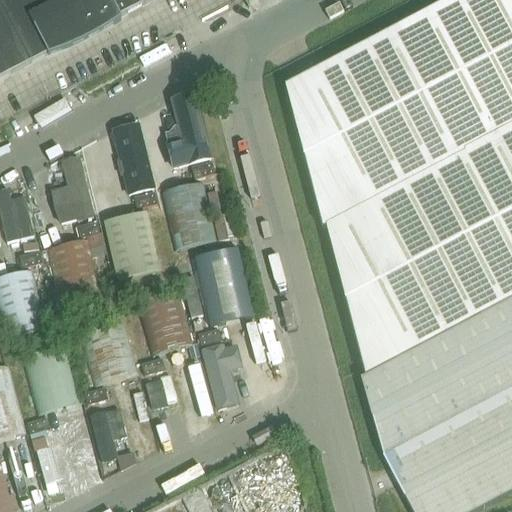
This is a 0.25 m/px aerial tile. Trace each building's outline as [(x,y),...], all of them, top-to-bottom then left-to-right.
[(0,0),(0,81),(47,57),(48,60),(56,57),(64,54),(71,51),(79,47),(86,44),(93,40),(100,36),(107,31),(114,27),(121,22),(120,19),(157,0),(0,0)] [(511,0),(457,0),(398,31),(285,91),(322,231),(326,230),(365,380),(360,383),(383,461),(409,511),(478,511),(511,494),(511,0)] [(198,151),(201,162),(212,159),(195,94),(183,97),(190,124),(183,126),(190,153),(198,151)] [(112,136),(130,201),(157,194),(139,128),(112,136)] [(52,196),(61,231),(96,223),(81,165),(61,170),(66,193),(52,196)] [(212,165),(192,170),(195,182),(215,177),(212,165)] [(161,195),(175,253),(218,244),(204,186),(161,195)] [(0,196),(0,215),(7,246),(34,241),(24,200),(12,202),(10,194),(0,196)] [(139,212),(158,207),(155,195),(136,200),(139,212)] [(144,215),(102,225),(115,284),(158,274),(144,215)] [(80,241),(100,236),(97,225),(77,230),(80,241)] [(89,244),(47,254),(60,313),(102,304),(89,244)] [(212,330),(255,318),(236,251),(193,263),(212,330)] [(39,254),(19,260),(22,271),(42,266),(39,254)] [(0,324),(5,344),(47,333),(32,274),(0,282),(0,324)] [(135,302),(152,361),(194,349),(176,290),(135,302)] [(77,331),(95,391),(139,379),(122,318),(77,331)] [(202,349),(222,344),(219,332),(199,337),(202,349)] [(63,348),(20,359),(35,418),(77,407),(63,348)] [(200,354),(217,416),(241,409),(233,374),(243,371),(238,349),(227,351),(226,348),(200,354)] [(142,367),(145,379),(165,373),(162,362),(142,367)] [(0,444),(26,437),(8,370),(0,371),(0,444)] [(170,379),(161,382),(168,408),(178,405),(170,379)] [(88,408),(108,402),(105,391),(85,396),(88,408)] [(91,420),(103,469),(132,462),(119,413),(91,420)] [(30,438),(51,432),(48,420),(27,426),(30,438)] [(51,452),(39,457),(49,501),(60,497),(57,484),(61,484),(51,452)] [(12,511),(4,477),(0,478),(0,511),(12,511)] [(218,511),(246,511),(240,498),(217,509),(218,511)]
